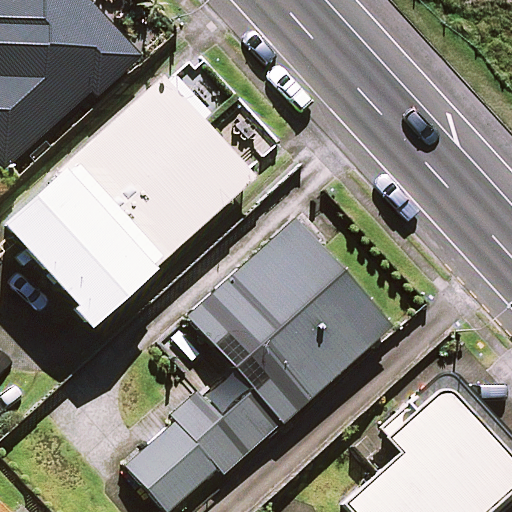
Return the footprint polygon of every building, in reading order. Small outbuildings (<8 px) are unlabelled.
[(0,0),(0,165),(129,55),(82,0),(0,0)] [(0,221),(87,322),(251,179),(200,119),(208,112),(171,71),(0,219),(0,221)] [(185,315),(233,368),(199,397),(196,393),(169,418),(172,422),(124,465),(165,511),(217,464),(223,471),(387,324),(293,218),(185,315)] [(495,511),(511,497),(511,458),(504,451),(508,448),(447,380),(431,379),(356,447),(375,469),(339,502),(348,511),(495,511)] [(0,511),(14,511),(0,495),(0,511)]
